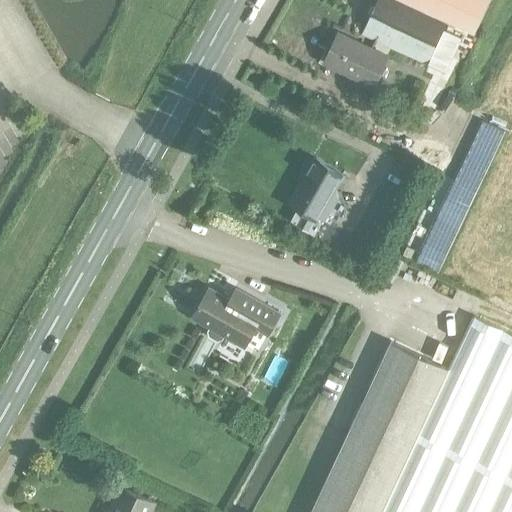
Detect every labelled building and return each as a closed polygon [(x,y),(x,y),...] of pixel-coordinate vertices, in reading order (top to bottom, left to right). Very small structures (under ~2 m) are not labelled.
[(377,0),(363,32),(428,62),(450,18),(475,29),(488,0),(377,0)] [(388,55),(338,32),(324,61),(374,84),(388,55)] [(292,219),(315,232),(316,232),(310,243),(338,259),(351,236),(318,217),(343,172),(314,155),(288,201),(299,206),(292,219)] [(230,299),(209,287),(193,316),(211,326),(208,331),(210,335),(218,339),(222,338),(224,334),(244,345),(254,327),(267,334),(279,312),(236,288),(230,299)] [(511,511),(511,332),(474,315),(450,368),(382,511),(511,511)] [(382,511),(450,368),(391,340),(311,511),(382,511)] [(122,485),(110,511),(112,511),(150,511),(156,501),(122,485)]
